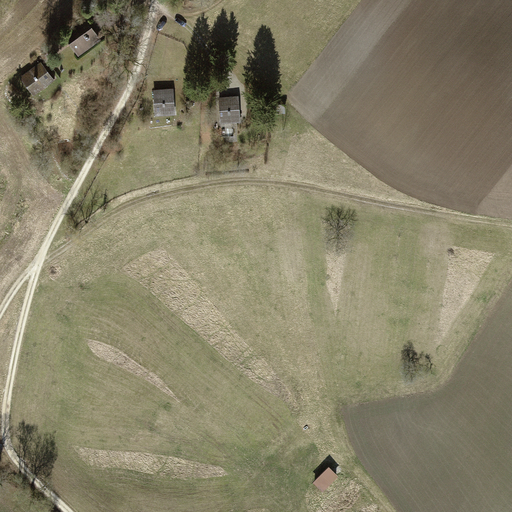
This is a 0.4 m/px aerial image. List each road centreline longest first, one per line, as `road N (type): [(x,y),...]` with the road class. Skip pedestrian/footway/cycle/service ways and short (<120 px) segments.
road 1 (track): [(39,265),(126,206),(218,183),(306,186),(511,224)]
road 2 (track): [(0,313),(39,265),(93,164),(150,0)]
road 3 (track): [(39,265),(5,424),(14,457),(70,511)]
